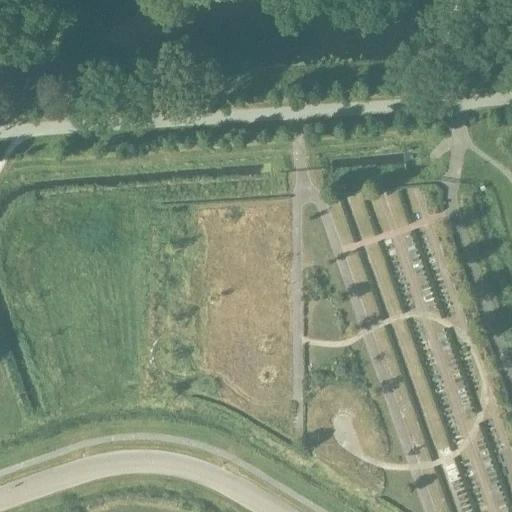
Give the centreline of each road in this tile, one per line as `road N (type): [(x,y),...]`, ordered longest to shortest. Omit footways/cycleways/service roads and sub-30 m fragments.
road 1 (unclassified): [(0,132),(457,102)]
road 2 (unclassified): [(0,499),(93,467),(141,462),(189,469),(273,511)]
